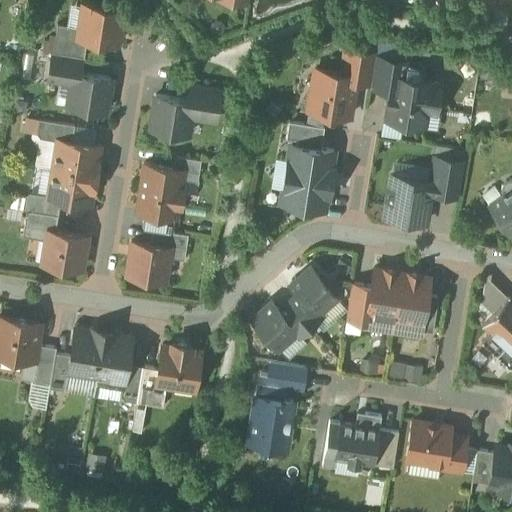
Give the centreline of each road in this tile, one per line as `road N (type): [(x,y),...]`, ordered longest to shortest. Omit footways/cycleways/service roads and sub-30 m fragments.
road 1 (residential): [(97,304),(136,48),(155,33)]
road 2 (residential): [(97,304),(217,314),(313,234),(348,238)]
road 3 (residential): [(463,254),(441,402),(328,384)]
